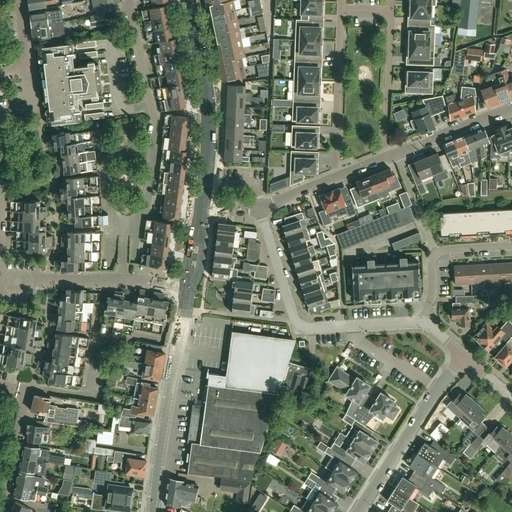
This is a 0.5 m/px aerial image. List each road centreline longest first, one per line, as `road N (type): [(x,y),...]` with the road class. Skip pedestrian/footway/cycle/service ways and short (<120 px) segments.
road 1 (residential): [(259,208),(297,325),(420,321)]
road 2 (secondary): [(151,511),(188,288)]
road 3 (secondary): [(201,208),(208,109),(186,0)]
road 4 (residential): [(0,282),(188,288)]
road 5 (residential): [(357,511),(464,358)]
road 6 (residential): [(334,179),(340,9)]
road 7 (residential): [(389,11),(384,158)]
road 8 (residential): [(0,507),(24,406),(23,395),(0,387)]
road 9 (residential): [(511,108),(395,154)]
